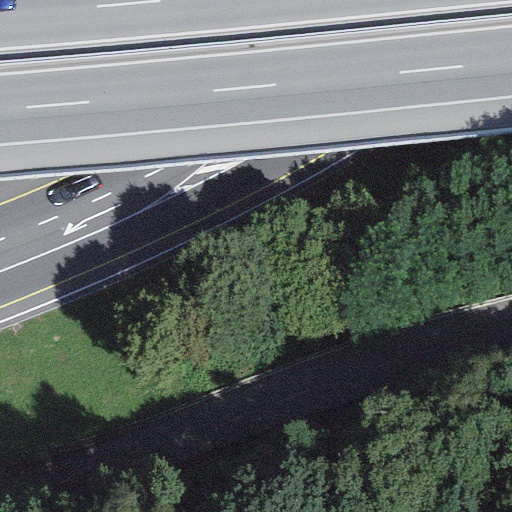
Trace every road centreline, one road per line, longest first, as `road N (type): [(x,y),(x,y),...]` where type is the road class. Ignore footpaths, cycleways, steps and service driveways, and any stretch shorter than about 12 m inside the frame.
road 1 (tertiary): [(0,492),(32,488),(511,326)]
road 2 (motorway): [(0,111),(511,63)]
road 3 (primary): [(411,0),(216,139),(116,198),(0,246)]
